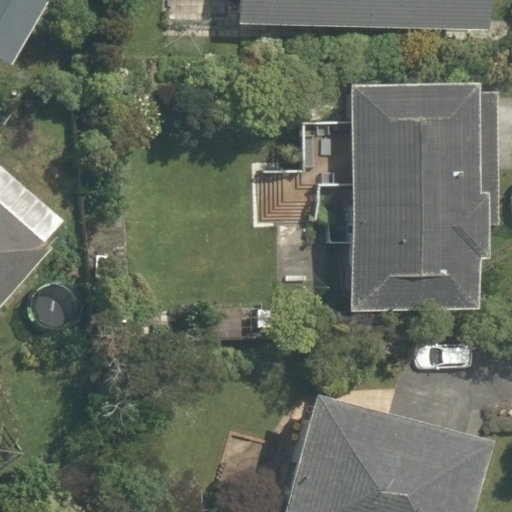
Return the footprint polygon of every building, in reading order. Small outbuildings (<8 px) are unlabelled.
[(0,0),(0,65),(33,2),(30,1),(30,0),(0,0)] [(225,0),(225,26),(475,34),(476,0),(225,0)] [(336,310),(464,307),(463,256),(474,256),(474,233),(493,232),(489,92),(462,93),(462,85),(334,88),(334,113),(306,113),(308,172),(333,171),(336,310)] [(0,290),(34,252),(26,245),(45,224),(0,184),(0,290)] [(262,511),(449,511),(467,444),(466,443),(292,399),(262,511)]
